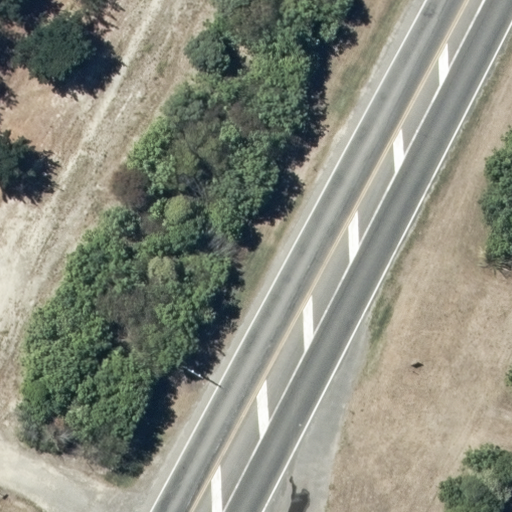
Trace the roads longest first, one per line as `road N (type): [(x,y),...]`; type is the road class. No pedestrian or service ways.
road 1 (trunk): [(179,511),(449,0)]
road 2 (trunk): [(270,0),(13,511)]
